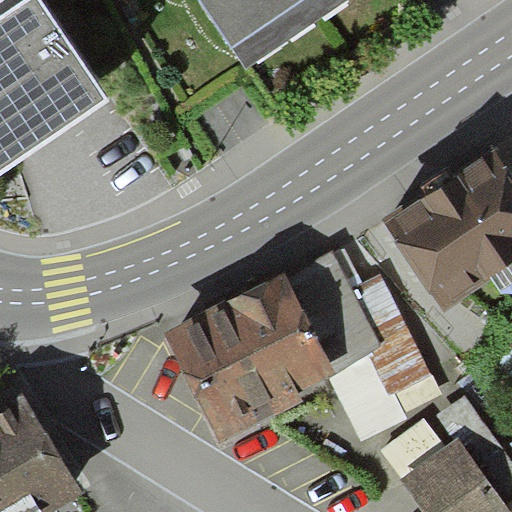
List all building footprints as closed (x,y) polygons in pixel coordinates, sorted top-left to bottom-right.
[(0,0),(0,183),(112,109),(39,0),(0,0)] [(191,0),(241,76),(358,0),(191,0)] [(445,309),(511,260),(511,182),(491,153),(386,229),(445,309)] [(360,432),(438,392),(380,278),(355,291),(332,247),(163,332),(216,436),(332,377),(360,432)] [(0,511),(12,511),(74,476),(15,375),(0,384),(0,511)] [(511,511),(511,457),(466,392),(376,453),(416,511),(511,511)]
